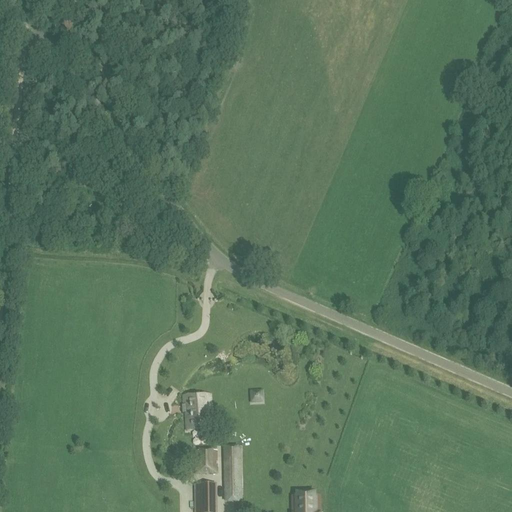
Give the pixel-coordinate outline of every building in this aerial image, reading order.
[(333,364),(329,377),(338,379),(342,367),(333,364)] [(264,403),(264,390),(254,390),(254,403),(264,403)] [(183,414),(186,414),(188,431),(212,429),(211,410),(210,395),(184,397),(184,406),(182,406),(183,414)] [(223,457),(224,503),(226,503),(226,505),(240,504),(240,503),(242,503),(242,448),(239,448),(239,447),(226,447),(226,449),(223,449),(223,457)] [(197,475),(218,474),(218,451),(196,452),(197,475)] [(215,511),(214,485),(196,486),(196,511),(215,511)] [(319,511),(319,496),(295,497),(295,511),(319,511)]
